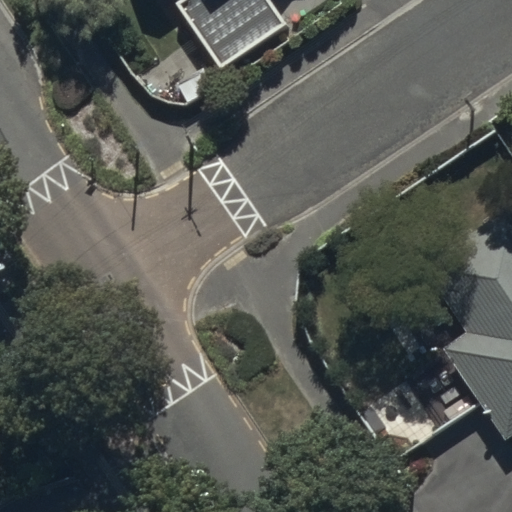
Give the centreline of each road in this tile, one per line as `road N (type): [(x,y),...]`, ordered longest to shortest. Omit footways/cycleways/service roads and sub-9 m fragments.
road 1 (residential): [(104,285),(511,10)]
road 2 (residential): [(104,285),(251,511)]
road 3 (residential): [(0,129),(104,285)]
